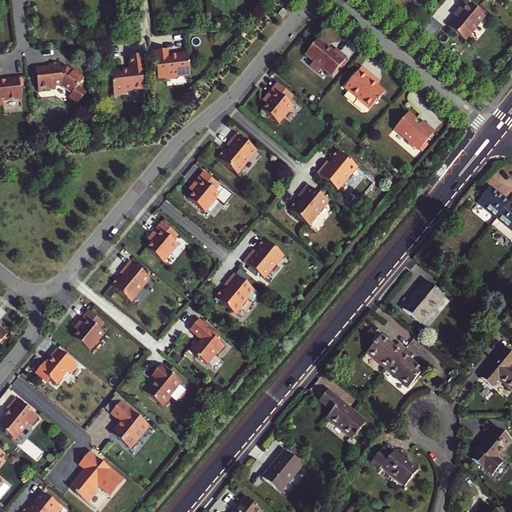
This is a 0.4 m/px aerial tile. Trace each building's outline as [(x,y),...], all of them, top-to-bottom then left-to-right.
[(459,13),(455,17),(447,26),(464,40),(484,16),(464,0),(463,0),(455,10),(459,13)] [(329,45),(319,37),(305,54),(313,61),(310,66),(318,73),(321,68),(331,76),(346,58),(335,49),(333,52),(327,47),(329,45)] [(170,57),(169,56),(169,50),(155,52),(158,79),(165,79),(165,80),(175,79),(175,78),(190,76),(187,54),(176,55),(176,56),(170,57)] [(131,71),(122,72),(122,71),(111,71),(113,97),(125,95),(125,92),(143,90),(142,73),(143,73),(142,56),(130,57),(131,71)] [(49,67),(35,68),(38,93),(49,91),(49,90),(54,90),(56,87),(61,86),(70,95),(71,99),(77,105),(86,94),(78,87),(84,80),(71,69),(70,70),(67,67),(66,69),(61,70),(61,68),(60,63),(49,65),(49,67)] [(356,100),(368,110),(375,101),(376,102),(384,93),(376,86),(377,84),(371,79),(372,77),(361,68),(345,88),(357,99),(356,100)] [(0,104),(8,104),(8,101),(21,99),(19,78),(5,79),(5,82),(0,82),(0,104)] [(270,100),(266,105),(261,110),(278,124),(292,107),(287,103),(292,97),(277,84),(266,97),(270,100)] [(270,100),(266,97),(262,102),(266,105),(270,100)] [(420,125),(416,121),(407,114),(395,130),(408,141),(409,145),(413,148),(416,148),(422,152),(427,146),(426,142),(435,132),(423,122),(420,125)] [(243,168),(242,167),(255,151),(235,135),(225,147),(229,150),(225,154),(223,151),(216,159),(236,176),(243,168)] [(357,169),(337,152),(330,160),(332,162),(329,165),(326,162),(317,173),(337,190),(349,175),(351,177),(357,169)] [(204,172),(199,178),(218,196),(226,203),(232,196),(223,189),(218,194),(214,191),(219,185),(204,172)] [(226,203),(199,178),(194,184),(197,187),(192,192),(188,198),(205,212),(216,199),(224,206),(226,203)] [(327,202),(307,186),(297,197),(300,200),(297,204),(295,202),(289,210),(309,227),(315,219),(314,217),(327,202)] [(509,205),(490,189),(478,203),(498,219),(509,205)] [(511,207),(509,205),(498,219),(511,230),(511,207)] [(173,241),(178,235),(162,222),(152,234),(156,237),(151,242),(146,248),(163,262),(178,245),(173,241)] [(276,265),(283,257),(263,240),(256,248),(258,250),(255,254),(252,251),(242,263),(262,279),(275,264),(276,265)] [(130,304),(149,280),(129,263),(119,275),(123,278),(119,282),(117,280),(111,287),(130,304)] [(257,295),(232,274),(223,286),(226,289),(223,292),(221,290),(214,298),(234,315),(241,307),(245,310),(257,295)] [(151,281),(134,300),(139,305),(156,285),(151,281)] [(425,283),(402,312),(419,326),(442,297),(425,283)] [(81,328),(76,333),(72,338),(88,352),(103,335),(99,331),(103,325),(88,312),(77,324),(81,328)] [(220,338),(200,321),(190,333),(201,341),(201,343),(199,346),(196,344),(189,353),(197,361),(199,360),(202,362),(206,366),(214,355),(216,356),(217,357),(224,349),(216,342),(220,338)] [(81,328),(77,324),(73,330),(76,333),(81,328)] [(388,371),(406,350),(399,345),(396,349),(381,337),(367,354),(388,371)] [(511,353),(506,349),(481,379),(492,388),(499,379),(511,389),(511,371),(508,368),(511,364),(511,353)] [(68,376),(76,367),(56,350),(50,356),(52,358),(44,366),(42,364),(34,375),(45,384),(47,381),(54,387),(66,374),(68,376)] [(406,350),(388,371),(409,389),(423,371),(408,359),(412,355),(406,350)] [(214,355),(206,366),(207,367),(216,356),(214,355)] [(148,385),(142,392),(162,409),(170,399),(168,398),(180,383),(169,374),(161,368),(159,367),(151,377),(155,381),(150,387),(148,385)] [(366,423),(353,413),(328,392),(320,402),(332,412),(327,418),(353,439),(366,423)] [(109,404),(113,408),(121,400),(117,396),(109,404)] [(28,426),(32,426),(38,418),(16,400),(7,411),(11,414),(0,425),(0,429),(13,440),(17,439),(28,426)] [(119,404),(110,416),(119,423),(110,435),(127,449),(137,437),(140,436),(148,427),(119,404)] [(511,440),(496,428),(477,451),(478,452),(472,460),(492,477),(503,463),(497,458),(511,441),(511,440)] [(405,487),(418,471),(395,452),(393,455),(383,447),(371,462),(381,470),(382,468),(405,487)] [(82,475),(81,474),(71,486),(89,501),(97,491),(95,490),(99,484),(112,495),(125,480),(91,451),(80,464),(86,469),(85,470),(86,471),(82,475)] [(284,452),(262,479),(280,494),(302,467),(284,452)] [(58,511),(61,508),(42,492),(35,501),(35,505),(30,510),(27,507),(22,511),(58,511)] [(260,511),(261,511),(247,499),(235,511),(260,511)]
